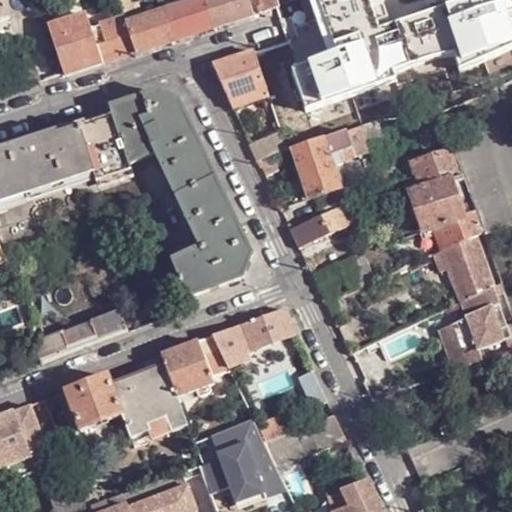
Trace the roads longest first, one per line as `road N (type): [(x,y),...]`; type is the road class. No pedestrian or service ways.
road 1 (residential): [(303,281),(0,399)]
road 2 (residential): [(189,55),(303,281)]
road 3 (residential): [(303,281),(399,486)]
road 4 (residential): [(0,116),(189,55)]
